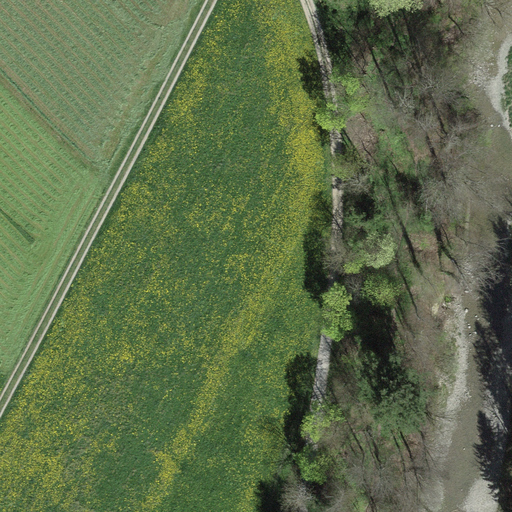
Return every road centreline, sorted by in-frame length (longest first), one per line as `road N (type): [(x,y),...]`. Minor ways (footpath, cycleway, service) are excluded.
road 1 (track): [(305,0),(324,61),(337,215),(304,511)]
road 2 (track): [(0,397),(206,0)]
